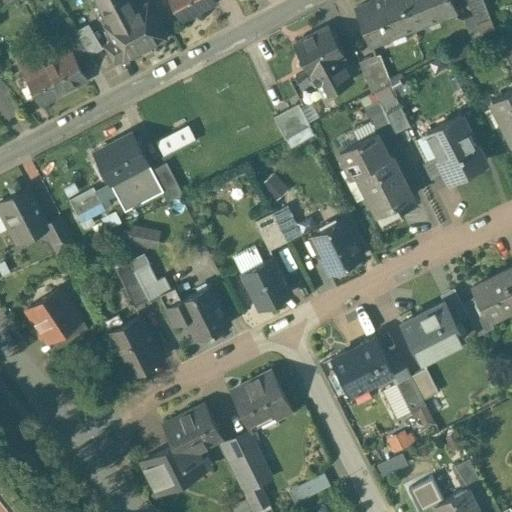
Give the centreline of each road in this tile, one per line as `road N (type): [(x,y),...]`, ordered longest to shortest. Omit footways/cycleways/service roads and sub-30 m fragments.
road 1 (residential): [(304,0),(0,158)]
road 2 (residential): [(287,325),(511,215)]
road 3 (residential): [(75,435),(287,325)]
road 4 (residential): [(287,325),(378,511)]
road 5 (tertiary): [(0,340),(75,435)]
